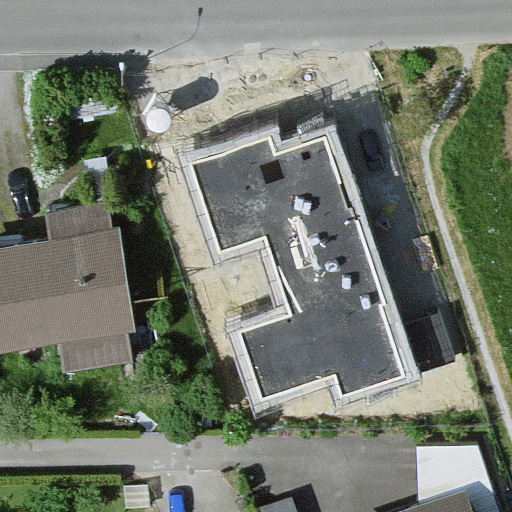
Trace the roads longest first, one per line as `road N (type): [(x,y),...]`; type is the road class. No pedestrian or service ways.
road 1 (unclassified): [(0,23),(511,11)]
road 2 (residential): [(0,456),(414,454)]
